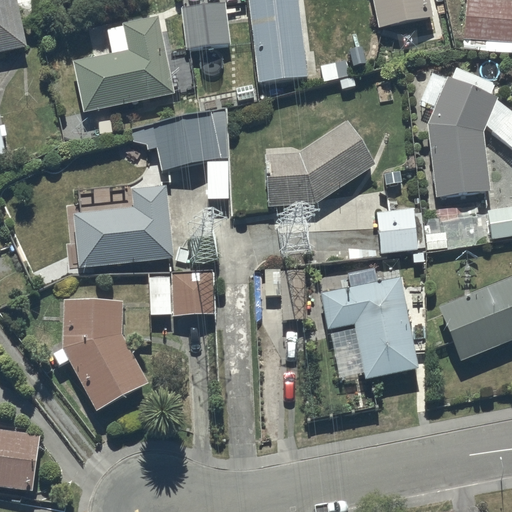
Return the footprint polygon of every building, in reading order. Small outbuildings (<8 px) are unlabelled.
[(0,0),(0,58),(25,54),(15,0),(0,0)] [(247,0),(257,87),(306,82),(297,0),(247,0)] [(371,0),(378,34),(432,24),(427,0),(371,0)] [(511,2),(474,0),(465,0),(463,43),(511,45),(511,2)] [(181,12),(185,57),(229,52),(225,8),(181,12)] [(72,67),(83,119),(173,101),(157,22),(121,29),(122,32),(106,36),(111,60),(72,67)] [(414,114),(430,122),(426,130),(427,136),(420,137),(420,142),(428,141),(435,203),(489,198),(483,138),(485,131),(511,154),(511,115),(509,113),(507,115),(496,104),(497,103),(491,100),(495,90),(455,73),(450,83),(447,82),(445,85),(431,78),(414,114)] [(157,153),(161,177),(228,163),(224,115),(130,138),(132,145),(146,150),(147,155),(157,153)] [(264,160),(266,212),(315,210),(374,170),(345,127),(298,159),(264,160)] [(207,169),(207,206),(228,206),(227,168),(207,169)] [(72,220),(78,274),(174,262),(165,190),(131,194),(133,212),(72,220)] [(511,211),(487,215),(492,244),(511,240),(511,211)] [(376,218),(380,259),(418,255),(414,214),(376,218)] [(319,299),(327,337),(353,331),(365,386),(419,374),(399,282),(377,287),(374,273),(346,279),(349,293),(319,299)] [(280,310),(281,325),(306,325),(305,274),(280,274),(280,300),(280,310)] [(149,282),(149,319),(171,319),(171,321),(212,321),(212,277),(171,278),(171,282),(149,282)] [(511,283),(438,314),(459,368),(511,346),(511,283)] [(68,367),(95,418),(148,390),(121,340),(121,307),(63,307),(63,354),(53,360),(59,371),(68,367)] [(0,434),(0,494),(32,499),(41,441),(0,434)]
